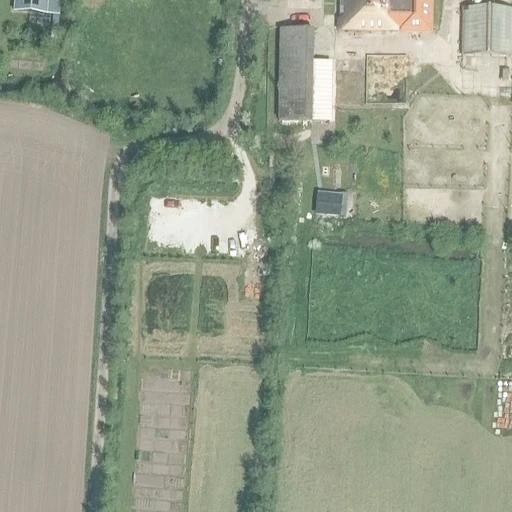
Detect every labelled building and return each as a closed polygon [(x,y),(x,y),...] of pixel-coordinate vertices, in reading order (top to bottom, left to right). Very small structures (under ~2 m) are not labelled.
[(14,0),(13,14),(47,17),(48,0),(14,0)] [(337,0),(337,32),(430,33),(430,0),(337,0)] [(461,57),(511,58),(511,10),(462,9),(461,57)] [(315,122),(332,122),(333,61),(312,61),(313,30),(279,30),(278,124),(272,123),(272,138),(315,139),(315,122)] [(365,86),(365,61),(345,61),(344,86),(365,86)] [(325,195),(323,218),(334,219),(336,196),(325,195)]
